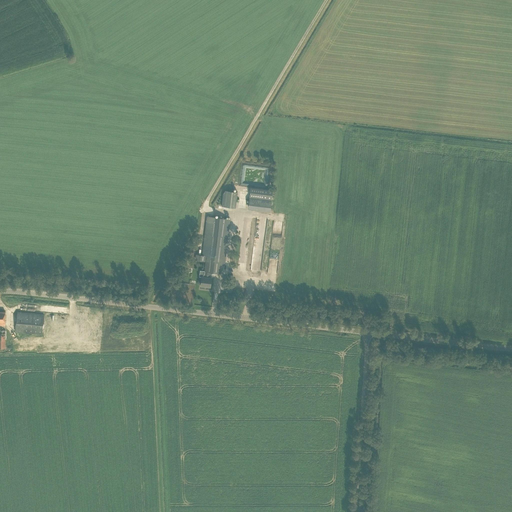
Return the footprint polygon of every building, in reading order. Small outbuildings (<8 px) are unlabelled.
[(249,196),(271,199),(272,191),(250,188),(249,196)] [(222,191),(220,207),(234,209),(236,193),(222,191)] [(247,211),(269,213),(270,201),(248,199),(247,211)] [(205,262),(204,271),(205,271),(204,277),(202,277),(200,286),(210,287),(211,278),(209,278),(210,272),(221,273),(222,265),(224,265),(230,219),(207,216),(202,255),(196,254),(195,260),(205,262)] [(15,332),(42,334),(43,320),(44,315),(17,312),(15,332)] [(50,314),(48,344),(97,349),(100,318),(50,314)]
